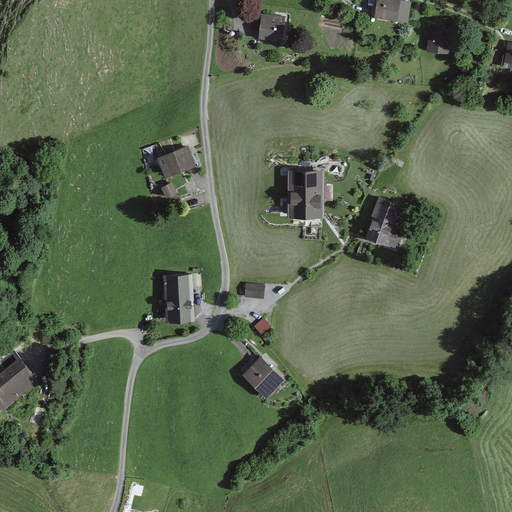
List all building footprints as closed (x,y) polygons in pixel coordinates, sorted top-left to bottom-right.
[(415,4),(388,0),(380,0),(377,20),(412,25),(415,4)] [(286,17),(259,13),(256,39),(283,42),(286,17)] [(453,30),(432,28),(430,50),(451,52),(453,30)] [(189,147),(160,159),(169,180),(198,168),(189,147)] [(304,197),(282,197),(282,212),(328,213),(329,172),(305,172),(304,197)] [(173,184),(162,188),(167,201),(178,196),(173,184)] [(404,208),(380,200),(367,240),(399,251),(406,230),(399,225),(404,208)] [(193,276),(163,278),(167,322),(196,320),(193,276)] [(266,286),(248,286),(248,296),(265,297),(266,286)] [(268,314),(258,319),(263,330),(273,325),(268,314)] [(264,357),(248,374),(272,397),(289,380),(264,357)] [(23,359),(0,378),(0,403),(6,410),(41,381),(23,359)]
